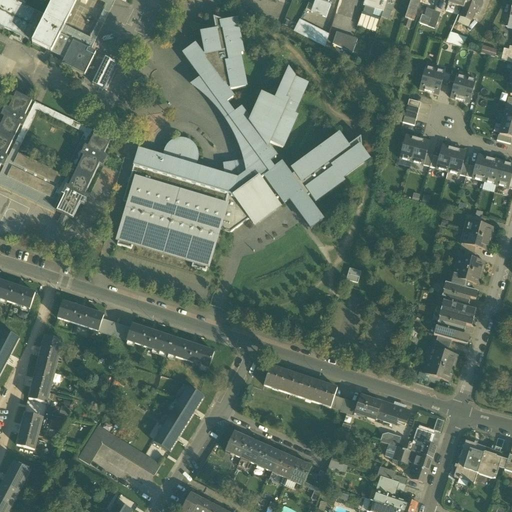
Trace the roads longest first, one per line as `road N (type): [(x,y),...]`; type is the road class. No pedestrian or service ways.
road 1 (residential): [(255,345),(0,260)]
road 2 (residential): [(459,411),(255,345)]
road 3 (residential): [(459,411),(511,240)]
